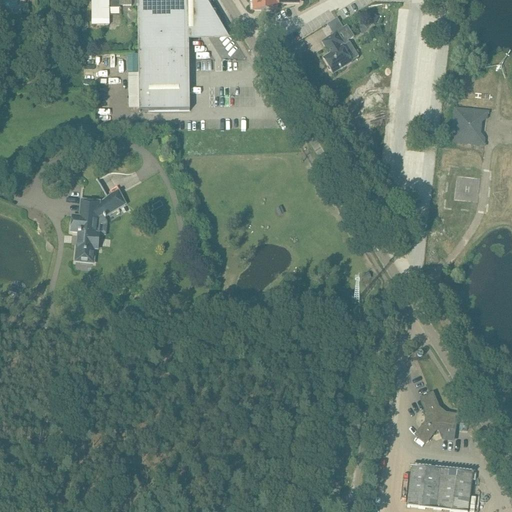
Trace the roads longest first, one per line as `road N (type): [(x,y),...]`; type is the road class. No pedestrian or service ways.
road 1 (tertiary): [(419,316),(224,0)]
road 2 (unclassified): [(419,316),(379,359),(355,511)]
road 3 (tertiary): [(511,466),(419,316)]
